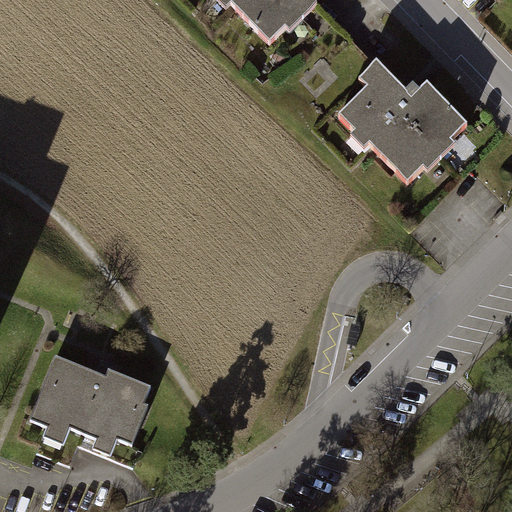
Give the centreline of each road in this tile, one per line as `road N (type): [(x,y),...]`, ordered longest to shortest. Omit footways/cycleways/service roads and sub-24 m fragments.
road 1 (residential): [(511,245),(326,428),(251,485),(196,511)]
road 2 (residential): [(419,0),(511,94)]
